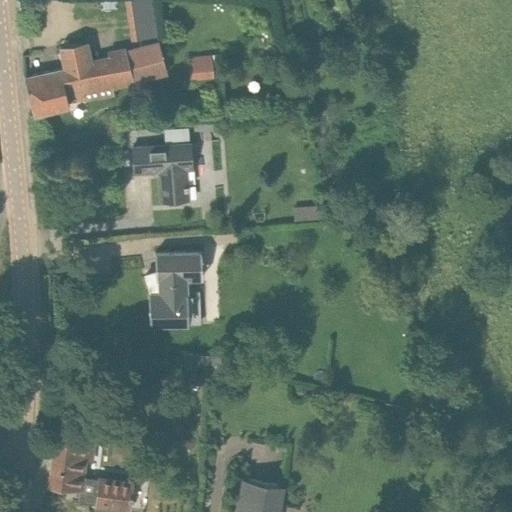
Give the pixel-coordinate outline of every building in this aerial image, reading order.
[(29,0),(18,0),(19,10),(30,9),(29,0)] [(152,30),(148,0),(125,0),(131,33),(152,30)] [(68,101),(71,100),(78,99),(113,92),(112,88),(133,83),(132,82),(167,73),(158,40),(137,45),(125,49),(124,47),(108,50),(109,58),(88,62),(84,41),(60,46),(65,66),(24,76),(34,113),(69,104),(68,101)] [(212,55),(214,76),(223,75),(221,54),(212,55)] [(191,79),(214,76),(212,55),(188,58),(191,79)] [(192,169),(190,142),(165,144),(132,147),(134,173),(157,171),(160,201),(188,198),(186,169),(192,169)] [(503,236),(511,236),(511,191),(507,191),(503,236)] [(309,205),(310,219),(327,218),(326,204),(309,205)] [(188,323),(186,278),(201,278),(201,250),(155,251),(155,271),(145,274),(151,292),(148,292),(149,324),(188,323)] [(186,387),(200,388),(201,373),(188,372),(186,387)] [(89,441),(87,440),(55,436),(49,486),(79,490),(78,502),(95,504),(128,509),(130,498),(132,498),(132,493),(130,492),(132,482),(99,478),(98,478),(85,476),(89,441)] [(243,479),(237,511),(278,511),(282,485),(243,479)]
